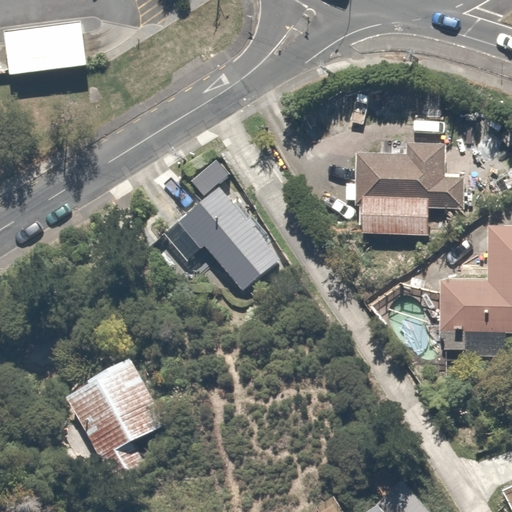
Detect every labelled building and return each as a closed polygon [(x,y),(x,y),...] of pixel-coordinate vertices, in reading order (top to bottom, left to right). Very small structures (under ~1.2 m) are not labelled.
[(84,24),(6,35),(13,76),(91,70),(84,24)] [(255,128),(217,152),(259,220),(297,196),(255,128)] [(342,228),(341,248),(418,251),(419,225),(444,226),(445,205),(427,204),(429,151),(365,148),(364,171),(329,169),(327,227),(342,228)] [(219,206),(154,245),(173,277),(194,265),(228,321),(273,294),(219,206)] [(422,290),(420,346),(511,347),(511,237),(480,236),(478,292),(422,290)] [(146,365),(70,392),(109,502),(147,488),(136,458),(175,445),(146,365)]
